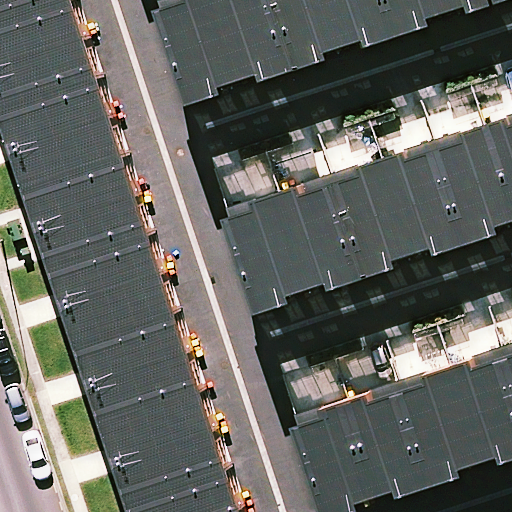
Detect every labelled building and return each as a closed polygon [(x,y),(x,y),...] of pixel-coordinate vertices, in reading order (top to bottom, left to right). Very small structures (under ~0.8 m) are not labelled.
[(106,22),(99,0),(37,0),(0,12),(0,42),(4,55),(106,22)] [(0,0),(0,12),(37,0),(0,0)] [(174,0),(206,95),(241,84),(239,76),(278,63),(281,69),(344,49),(341,41),(381,27),(384,34),(445,14),(443,7),(463,0),(487,0),(488,0),(174,0)] [(119,61),(106,22),(4,55),(17,95),(119,61)] [(132,101),(119,61),(17,95),(30,134),(132,101)] [(145,140),(132,101),(30,134),(43,174),(145,140)] [(511,108),(476,120),(479,128),(426,146),(424,138),(373,155),(376,163),(324,180),(322,173),(270,190),(272,197),(242,207),(274,304),(309,292),(307,284),(346,271),(348,278),(411,257),(409,249),(449,236),(451,243),(511,222),(511,218),(511,215),(511,108)] [(158,180),(145,140),(43,174),(56,213),(158,180)] [(171,219),(158,180),(56,213),(69,253),(171,219)] [(184,259),(171,219),(69,253),(82,292),(184,259)] [(197,298),(184,259),(82,292),(95,332),(197,298)] [(210,338),(197,298),(95,332),(108,371),(210,338)] [(223,377),(210,338),(108,371),(121,411),(223,377)] [(511,345),(496,351),(493,343),(443,360),(445,368),(393,385),(391,378),(339,395),(342,402),(311,412),(343,509),(378,497),(376,489),(416,476),(418,483),(481,462),(478,454),(511,442),(511,345)] [(236,417),(223,377),(121,411),(134,450),(236,417)] [(249,456),(236,417),(134,450),(147,490),(249,456)] [(212,511),(262,496),(249,456),(147,490),(154,511),(212,511)] [(267,511),(262,496),(212,511),(267,511)]
